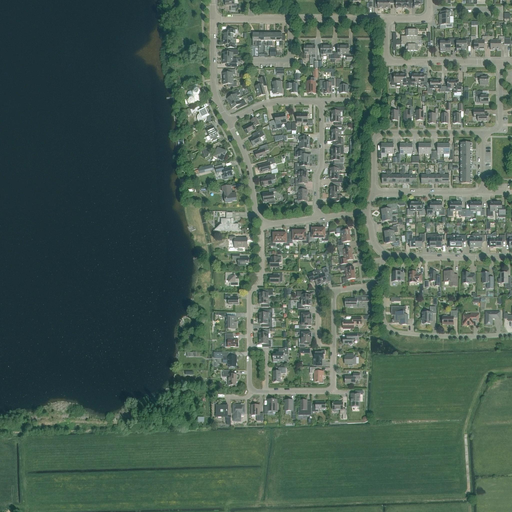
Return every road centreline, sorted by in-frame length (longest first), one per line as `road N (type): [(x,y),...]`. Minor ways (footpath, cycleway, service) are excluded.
road 1 (residential): [(374,286),(395,332),(511,334)]
road 2 (residential): [(373,192),(379,133),(482,132)]
road 3 (residential): [(386,18),(389,61),(500,62)]
road 4 (residential): [(263,224),(261,273),(249,296),(250,352)]
road 5 (residential): [(386,255),(511,257)]
